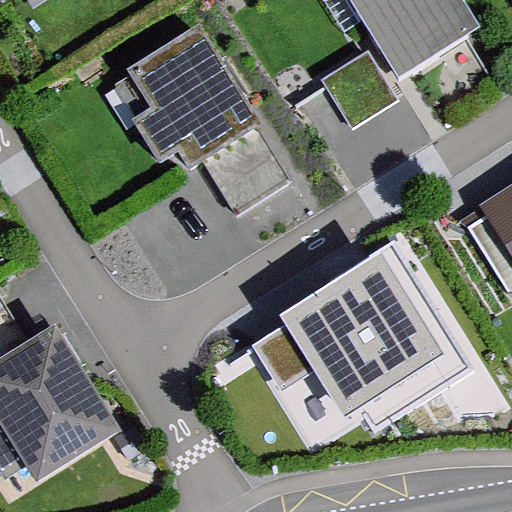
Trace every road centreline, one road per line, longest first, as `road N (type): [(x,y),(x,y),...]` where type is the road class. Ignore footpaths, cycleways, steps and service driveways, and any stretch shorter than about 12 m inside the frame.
road 1 (residential): [(511,119),(126,354)]
road 2 (residential): [(0,139),(126,354)]
road 3 (residential): [(126,354),(190,458)]
